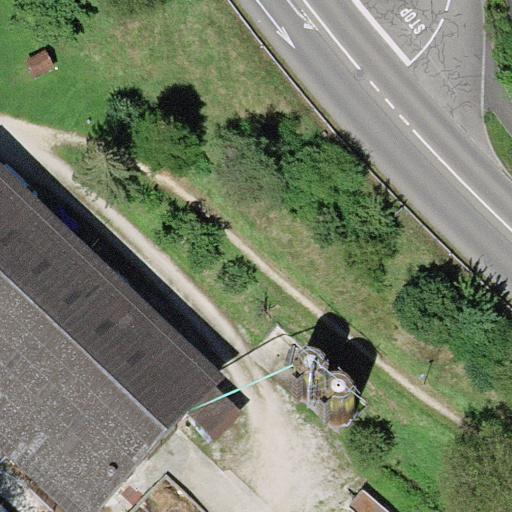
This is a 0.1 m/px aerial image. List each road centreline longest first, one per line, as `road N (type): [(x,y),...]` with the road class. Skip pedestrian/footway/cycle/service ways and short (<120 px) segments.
road 1 (primary): [(374,97),(511,242)]
road 2 (primary): [(290,0),(374,97)]
road 3 (residential): [(374,97),(445,25),(447,0)]
